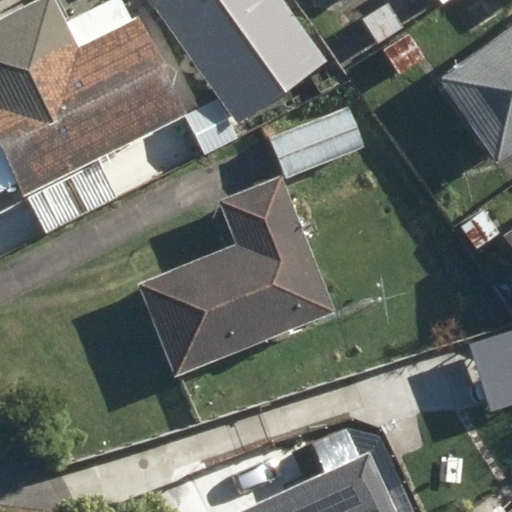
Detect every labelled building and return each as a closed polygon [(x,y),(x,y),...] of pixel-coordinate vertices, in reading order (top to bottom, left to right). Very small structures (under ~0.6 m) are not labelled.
[(0,189),(17,181),(23,194),(189,113),(142,17),(133,22),(122,0),(109,0),(68,21),(57,0),(34,0),(0,17),(0,189)] [(157,21),(213,137),(321,86),(280,0),(255,0),(196,29),(186,8),(157,21)] [(362,20),(378,44),(404,26),(388,2),(362,20)] [(425,28),(441,51),(470,30),(453,8),(425,28)] [(511,25),(440,76),(498,161),(511,151),(511,25)] [(386,48),(400,75),(425,61),(411,34),(386,48)] [(268,138),(285,180),(364,148),(347,107),(268,138)] [(29,198),(47,235),(116,200),(99,165),(29,198)] [(140,281),(177,376),(335,312),(282,175),(221,199),(238,241),(140,281)] [(460,228),(477,252),(501,235),(485,211),(460,228)] [(240,511),(396,511),(368,452),(240,511)]
